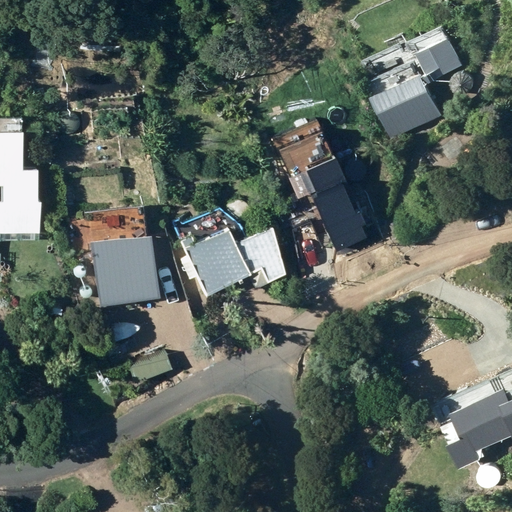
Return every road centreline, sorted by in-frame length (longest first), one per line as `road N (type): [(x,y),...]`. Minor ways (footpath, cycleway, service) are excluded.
road 1 (residential): [(255,371),(318,319),(425,262),(511,232)]
road 2 (residential): [(0,475),(59,460),(186,387),(255,371)]
road 3 (residential): [(255,371),(287,406),(311,511)]
